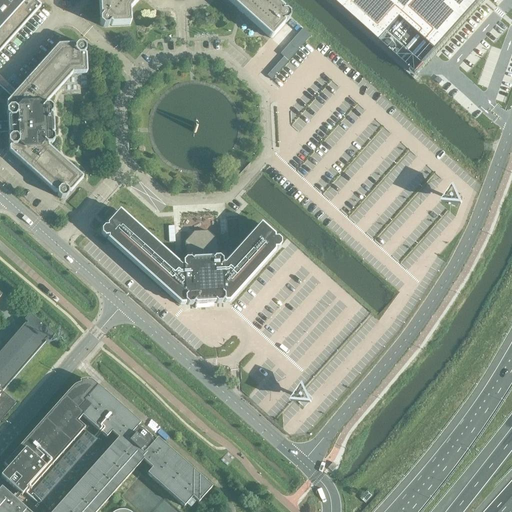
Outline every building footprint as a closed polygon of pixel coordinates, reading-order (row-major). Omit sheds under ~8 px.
[(0,0),(0,50),(40,6),(33,0),(0,0)] [(99,0),(100,16),(102,17),(99,20),(100,24),(103,27),(108,27),(110,25),(111,26),(129,25),(130,24),(129,11),(138,0),(227,0),(270,38),(271,38),(283,25),(283,23),(286,23),(289,20),(289,15),(285,12),(282,12),(282,10),(271,0),(99,0)] [(332,0),(415,75),(482,0),(332,0)] [(288,59),(311,34),(304,27),(281,51),(288,59)] [(8,124),(1,124),(1,131),(8,131),(8,136),(9,138),(8,139),(8,144),(10,146),(9,148),(9,152),(55,193),(57,193),(57,196),(61,199),(65,199),(68,195),(68,192),(70,192),(82,179),(82,178),(48,147),(48,145),(51,145),(54,142),(54,137),(52,135),(53,134),(52,116),(51,115),(53,113),(52,108),(49,105),(46,105),(46,103),(72,74),(85,74),(86,73),(85,55),(84,54),(86,51),(86,47),(82,44),(78,44),(76,46),(74,45),(58,46),(16,92),(12,89),(8,94),(12,97),(7,103),(7,107),(8,108),(6,111),(7,115),(8,117),(7,119),(8,124)] [(273,78),(287,58),(282,55),(268,74),(273,78)] [(487,57),(478,73),(483,75),(492,60),(487,57)] [(104,227),(101,230),(101,235),(104,238),(107,238),(107,240),(180,305),(184,305),(185,303),(188,305),(192,305),(194,303),(195,304),(213,303),(215,302),(216,304),(217,304),(221,304),(223,301),(225,303),(229,302),(275,251),(274,249),(277,249),(281,246),(280,241),(277,238),(274,238),(274,236),(261,225),(259,225),(241,245),(239,248),(223,265),(222,264),(222,261),(219,258),(215,258),(218,254),(217,240),(207,231),(193,232),(184,242),(185,256),(181,252),(176,253),(177,263),(163,251),(161,249),(120,212),(118,212),(107,225),(107,227),(104,227)] [(92,239),(84,247),(93,255),(100,247),(92,239)] [(0,421),(15,404),(2,392),(46,342),(44,341),(46,339),(40,334),(43,330),(45,329),(38,323),(33,328),(27,322),(25,325),(24,324),(0,351),(0,421)] [(68,393),(3,465),(7,469),(0,477),(6,483),(2,488),(1,487),(0,488),(0,506),(6,511),(130,511),(129,511),(126,510),(120,510),(118,510),(114,511),(96,511),(143,461),(152,469),(147,475),(184,507),(192,498),(198,503),(211,488),(157,439),(156,441),(139,426),(140,424),(97,386),(97,387),(93,383),(91,382),(86,381),(82,381),(79,382),(80,384),(76,385),(73,387),(71,389),(68,393)] [(333,463),(328,468),(333,472),(338,467),(333,463)] [(367,491),(360,499),(366,504),(373,496),(367,491)]
